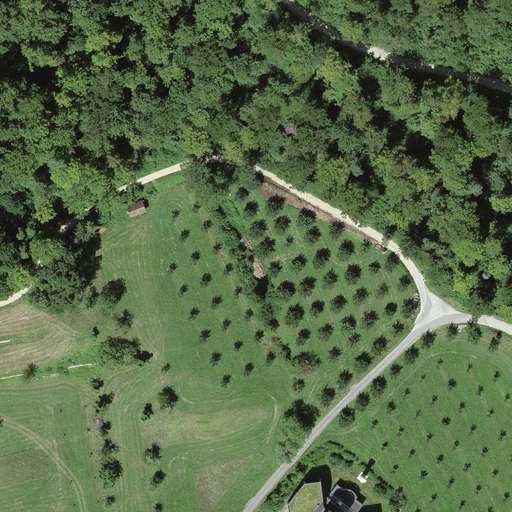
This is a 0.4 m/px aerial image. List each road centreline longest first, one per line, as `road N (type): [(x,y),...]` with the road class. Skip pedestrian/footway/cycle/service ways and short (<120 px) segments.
road 1 (track): [(433,320),(419,282),(392,248),(237,160),(168,167),(118,191),(61,235),(18,295),(0,304)]
road 2 (motorway): [(376,511),(235,391),(0,154)]
road 3 (motorway): [(0,259),(273,511)]
road 4 (track): [(511,90),(344,41),(285,0)]
road 5 (residential): [(249,511),(395,352)]
road 6 (track): [(395,352),(433,320),(468,318),(511,331)]
